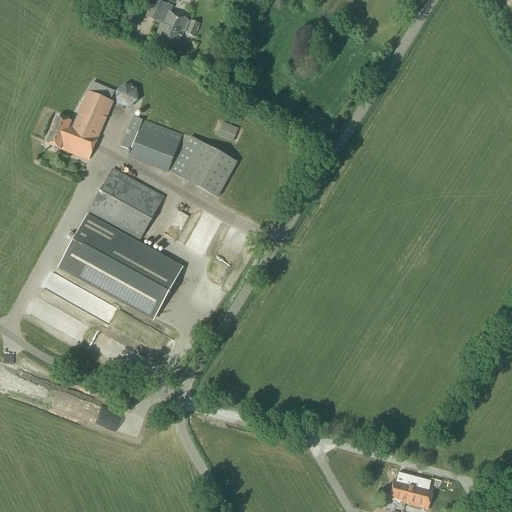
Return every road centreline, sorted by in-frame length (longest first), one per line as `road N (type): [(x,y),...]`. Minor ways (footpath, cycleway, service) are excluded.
road 1 (unclassified): [(178,405),(432,0)]
road 2 (unknown): [(178,405),(467,481)]
road 3 (unclassified): [(178,405),(62,367),(0,328)]
